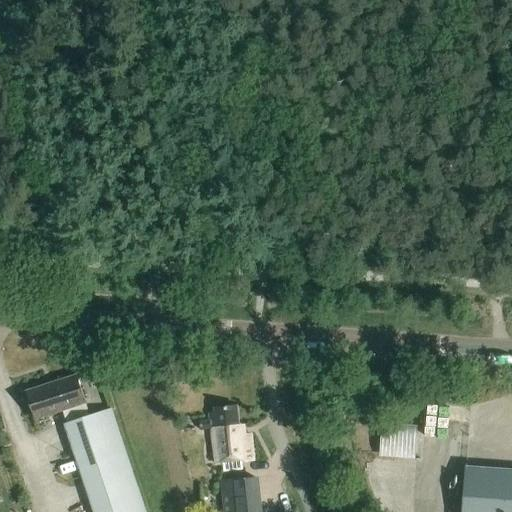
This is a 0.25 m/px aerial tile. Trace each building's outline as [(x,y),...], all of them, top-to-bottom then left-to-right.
[(37,421),(86,406),(88,405),(79,378),(29,394),(37,421)] [(242,463),(254,462),(251,436),(247,436),(245,426),(239,427),(237,408),(215,410),(215,413),(209,414),(210,422),(200,423),(201,432),(211,431),(215,466),(224,465),(225,472),(243,470),(242,463)] [(112,409),(66,424),(65,425),(75,456),(74,456),(91,507),(94,506),(95,511),(146,511),(123,439),(122,440),(112,409)] [(387,456),(423,456),(423,422),(387,421),(387,456)] [(511,511),(511,472),(467,469),(464,511),(511,511)] [(223,511),(263,511),(260,478),(221,482),(223,511)]
